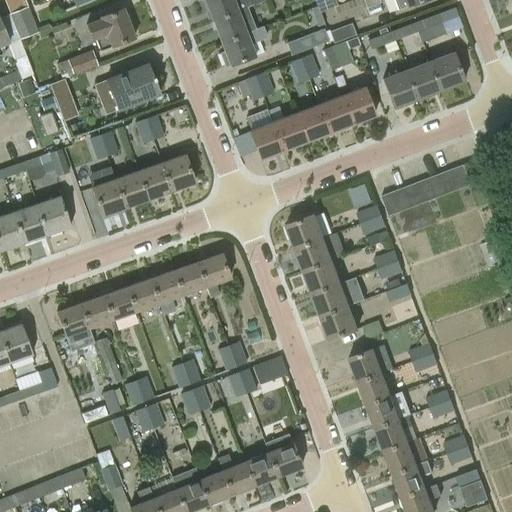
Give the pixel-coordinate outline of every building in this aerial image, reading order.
[(203,0),(212,20),(246,7),(243,0),(238,0),(234,2),(232,0),(203,0)] [(314,0),(320,12),(333,7),(330,0),(314,0)] [(393,0),(398,10),(407,6),(423,0),(393,0)] [(18,38),(19,40),(37,32),(27,6),(8,13),(18,38)] [(251,18),(246,7),(212,20),(221,43),(255,30),(251,18)] [(111,45),(134,36),(122,8),(99,17),(100,19),(86,25),(91,38),(94,37),(99,49),(111,45)] [(414,23),(417,31),(421,43),(434,38),(430,26),(441,22),(438,14),(414,23)] [(0,46),(8,43),(9,43),(0,22),(0,46)] [(329,31),(333,43),(355,35),(351,23),(329,31)] [(391,32),(394,40),(417,31),(414,23),(391,32)] [(255,30),(221,43),(224,52),(220,53),(225,67),(254,56),(250,44),(267,37),(263,27),(255,30)] [(328,41),(327,40),(323,29),(286,43),(290,55),(328,41)] [(370,49),(394,40),(391,32),(367,41),(370,49)] [(0,88),(32,74),(19,40),(18,38),(9,43),(8,43),(14,60),(13,60),(17,70),(0,77),(0,88)] [(352,62),(344,41),(322,49),(330,71),(352,62)] [(56,64),(62,80),(63,79),(73,76),(73,77),(97,66),(91,50),(67,59),(56,64)] [(453,53),(429,62),(440,91),(464,82),(453,53)] [(299,58),(307,80),(319,75),(310,54),(299,58)] [(297,84),(307,80),(299,58),(289,62),(297,84)] [(440,91),(429,62),(405,71),(416,100),(440,91)] [(116,110),(159,94),(147,63),(105,78),(116,110)] [(265,71),(254,76),(262,97),(273,93),(265,71)] [(392,109),(416,100),(405,71),(381,80),(392,109)] [(243,80),(249,93),(252,101),(262,97),(254,76),(243,80)] [(33,91),(29,79),(17,84),(22,96),(33,91)] [(48,85),(62,121),(77,115),(63,79),(62,80),(48,85)] [(249,93),(243,80),(236,83),(241,96),(249,93)] [(340,97),(350,124),(374,116),(363,88),(340,97)] [(39,101),(44,114),(50,111),(57,109),(52,96),(39,101)] [(317,105),(328,133),(350,124),(340,97),(317,105)] [(317,105),(295,114),(305,141),(328,133),(317,105)] [(45,136),(57,131),(50,111),(44,114),(37,116),(45,136)] [(272,122),(283,150),(305,141),(295,114),(272,122)] [(156,115),(144,119),(152,140),(163,136),(156,115)] [(152,140),(144,119),(133,122),(141,144),(152,140)] [(259,159),(283,150),(272,122),(249,131),(259,159)] [(109,131),(98,135),(106,156),(117,152),(109,131)] [(106,156),(98,135),(88,139),(95,160),(106,156)] [(69,164),(63,148),(48,153),(55,177),(69,172),(66,165),(69,164)] [(160,162),(170,191),(193,183),(183,154),(160,162)] [(24,171),(41,165),(38,156),(37,156),(21,162),(24,171)] [(487,178),(479,159),(463,165),(470,184),(487,178)] [(160,162),(137,170),(147,199),(170,191),(160,162)] [(14,165),(0,169),(0,174),(1,178),(17,173),(14,165)] [(43,172),(41,165),(24,171),(27,178),(33,180),(39,178),(43,172)] [(463,165),(451,169),(459,189),(470,185),(470,184),(463,165)] [(451,169),(439,174),(447,194),(459,189),(451,169)] [(147,199),(137,170),(114,178),(124,207),(147,199)] [(439,174),(428,178),(435,198),(447,194),(439,174)] [(101,216),(124,207),(114,178),(90,187),(101,216)] [(428,178),(416,183),(424,203),(435,198),(428,178)] [(368,183),(350,190),(357,209),(375,202),(368,183)] [(416,183),(404,187),(412,207),(424,203),(416,183)] [(404,187),(393,192),(400,211),(412,207),(404,187)] [(393,192),(381,196),(388,216),(400,212),(400,211),(393,192)] [(35,203),(47,235),(70,227),(59,195),(35,203)] [(13,211),(24,243),(47,235),(35,203),(13,211)] [(360,224),(381,216),(377,205),(356,213),(360,224)] [(0,214),(0,247),(1,251),(24,243),(13,211),(0,214)] [(294,250),(322,239),(313,215),(285,226),(294,250)] [(385,227),(381,216),(360,224),(364,235),(385,227)] [(381,241),(378,234),(367,238),(370,245),(381,241)] [(294,250),(302,272),(331,262),(322,239),(294,250)] [(377,270),(398,262),(394,250),(373,258),(377,270)] [(195,261),(205,287),(205,286),(209,298),(219,295),(215,283),(229,278),(219,252),(195,261)] [(205,287),(195,261),(172,269),(181,295),(205,287)] [(331,262),(302,272),(311,295),(339,284),(331,262)] [(402,272),(398,262),(377,270),(381,280),(402,272)] [(149,278),(162,314),(174,310),(170,299),(181,295),(172,269),(149,278)] [(125,286),(135,312),(158,304),(162,315),(162,314),(149,278),(125,286)] [(339,284),(311,295),(320,318),(348,307),(339,284)] [(407,284),(385,292),(389,302),(411,295),(407,284)] [(135,312),(125,286),(102,295),(112,321),(135,312)] [(102,295),(79,303),(88,329),(112,321),(102,295)] [(359,311),(382,307),(380,296),(357,301),(359,311)] [(80,344),(92,340),(88,329),(79,303),(55,312),(64,338),(76,334),(80,344)] [(357,330),(348,307),(320,318),(329,341),(357,330)] [(0,330),(0,342),(8,364),(31,356),(20,324),(0,330)] [(245,336),(248,343),(259,339),(256,332),(245,336)] [(121,379),(105,338),(95,341),(111,383),(121,379)] [(226,346),(234,367),(246,363),(238,341),(226,346)] [(0,342),(0,367),(8,364),(0,342)] [(408,351),(412,362),(433,354),(429,343),(408,351)] [(224,371),(234,367),(226,346),(217,350),(224,371)] [(357,383),(382,374),(373,350),(348,359),(357,383)] [(433,354),(412,362),(416,373),(437,365),(433,354)] [(192,359),(180,363),(188,385),(200,380),(192,359)] [(188,385),(180,363),(170,367),(178,389),(188,385)] [(248,368),(235,373),(243,394),(256,389),(248,368)] [(19,390),(18,391),(21,399),(44,391),(37,371),(15,379),(19,390)] [(243,394),(235,373),(226,376),(234,398),(243,394)] [(357,383),(365,406),(390,397),(382,374),(357,383)] [(134,381),(142,402),(153,398),(145,376),(134,381)] [(132,406),(142,402),(134,381),(124,385),(132,406)] [(202,385),(188,391),(197,412),(209,406),(202,385)] [(83,424),(120,410),(111,389),(100,393),(105,405),(103,406),(98,394),(77,401),(82,413),(80,414),(83,424)] [(425,397),(429,409),(451,401),(446,389),(425,397)] [(0,396),(0,406),(21,399),(18,391),(0,396)] [(197,412),(188,391),(180,394),(188,415),(197,412)] [(390,397),(365,406),(374,429),(399,420),(390,397)] [(451,401),(429,409),(433,419),(455,411),(451,401)] [(157,402),(142,408),(150,429),(165,423),(157,402)] [(150,429),(142,408),(134,411),(141,432),(150,429)] [(118,441),(130,437),(121,416),(111,420),(118,441)] [(382,452),(408,443),(403,430),(412,426),(408,416),(399,420),(374,429),(382,452)] [(267,452),(277,477),(301,468),(287,433),(263,443),(267,452)] [(443,443),(447,455),(468,447),(464,435),(443,443)] [(382,452),(391,476),(416,466),(427,462),(418,439),(408,443),(382,452)] [(468,447),(447,455),(451,465),(472,457),(468,447)] [(277,477),(267,452),(244,462),(254,487),(277,477)] [(216,459),(221,471),(231,496),(254,487),(244,462),(232,467),(228,454),(216,459)] [(416,466),(391,476),(400,499),(425,489),(420,475),(430,471),(427,462),(416,466)] [(92,463),(56,477),(61,489),(67,505),(75,502),(72,494),(87,488),(88,489),(100,484),(92,463)] [(107,492),(109,491),(122,485),(114,464),(99,470),(107,492)] [(175,490),(184,511),(192,511),(208,506),(198,481),(193,468),(170,477),(175,490)] [(464,500),(466,507),(488,499),(485,492),(476,468),(455,477),(464,500)] [(198,481),(208,506),(231,496),(221,471),(198,481)] [(61,489),(56,477),(51,479),(33,486),(38,498),(61,489)] [(425,489),(400,499),(404,511),(433,511),(429,500),(441,496),(437,485),(425,489)] [(24,490),(10,495),(15,507),(27,502),(29,509),(38,505),(36,499),(38,498),(33,486),(24,490)] [(157,511),(152,499),(147,486),(135,491),(140,504),(129,509),(129,511),(157,511)] [(157,511),(184,511),(175,490),(152,499),(157,511)] [(2,511),(15,507),(10,495),(0,499),(0,511),(2,511)]
